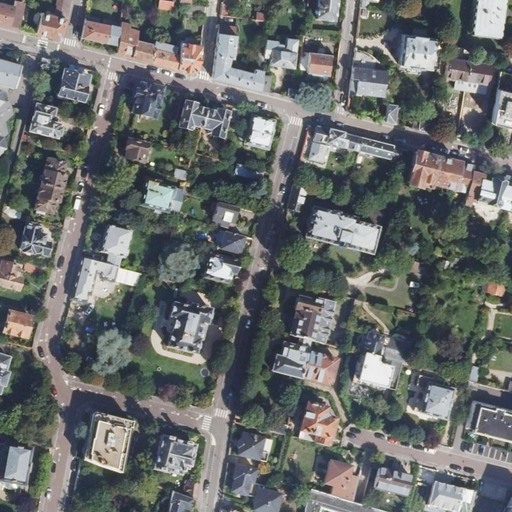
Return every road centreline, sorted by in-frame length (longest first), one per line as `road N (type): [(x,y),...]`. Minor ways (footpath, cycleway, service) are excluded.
road 1 (residential): [(64,393),(51,358),(52,327),(120,66)]
road 2 (residential): [(301,112),(221,425)]
road 3 (residential): [(336,121),(511,166)]
road 4 (residential): [(353,438),(511,479)]
road 5 (residential): [(64,393),(221,425)]
road 6 (residential): [(352,0),(336,121)]
road 7 (residential): [(52,511),(71,414),(64,393)]
